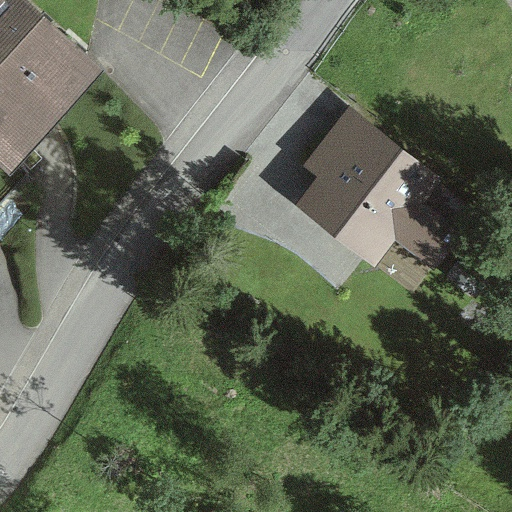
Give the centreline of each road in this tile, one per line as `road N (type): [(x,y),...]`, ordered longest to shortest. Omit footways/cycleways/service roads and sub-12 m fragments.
road 1 (residential): [(0,467),(168,204),(328,0)]
road 2 (unknown): [(70,360),(55,287),(48,176)]
